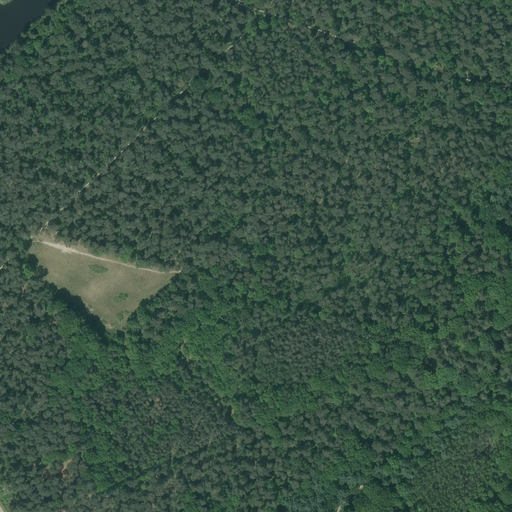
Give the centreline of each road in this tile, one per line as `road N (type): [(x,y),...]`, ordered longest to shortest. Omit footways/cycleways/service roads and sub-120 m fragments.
road 1 (track): [(35,237),(438,340)]
road 2 (track): [(35,237),(271,0)]
road 3 (track): [(438,340),(423,357),(456,381),(461,396),(336,511)]
road 4 (track): [(470,81),(277,16)]
road 5 (track): [(0,86),(88,0)]
road 6 (track): [(438,340),(511,245)]
